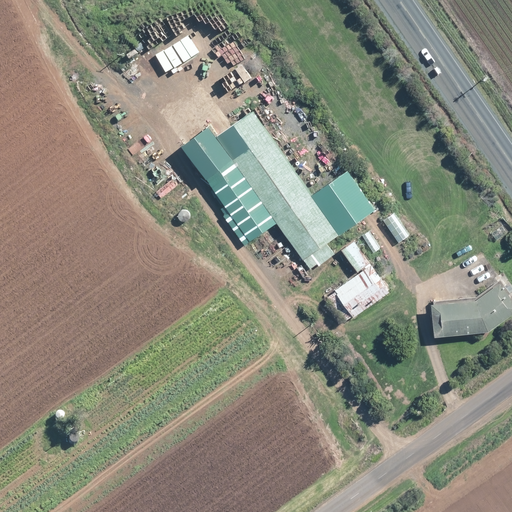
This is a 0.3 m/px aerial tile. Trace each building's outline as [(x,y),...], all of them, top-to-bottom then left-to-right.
[(251,97),(218,120),(307,247),(373,202),(346,163),(313,185),(251,97)] [(278,214),(230,149),(206,168),(249,233),(278,214)] [(356,238),(342,248),(360,271),(374,260),(356,238)] [(391,290),(373,264),(337,290),(334,292),(328,297),(346,322),(352,318),(355,316),(391,290)] [(488,331),(511,319),(511,294),(503,281),(479,297),(433,301),(437,336),(488,331)]
